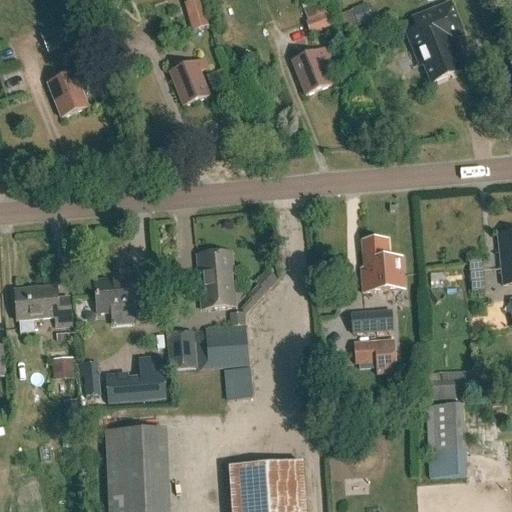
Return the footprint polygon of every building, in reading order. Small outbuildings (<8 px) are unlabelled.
[(202,0),(184,6),(193,33),(210,27),(202,0)] [(333,29),(323,0),(319,0),(299,7),(309,37),(333,29)] [(462,37),(450,6),(412,21),(416,31),(406,35),(420,69),(424,68),(431,86),(461,75),(448,43),(462,37)] [(88,37),(79,13),(66,17),(76,41),(88,37)] [(75,45),(66,25),(39,36),(48,56),(75,45)] [(330,62),(326,51),(291,64),(303,99),(331,89),(322,65),(330,62)] [(207,74),(203,63),(169,76),(181,109),(208,99),(200,77),(207,74)] [(86,85),(81,73),(46,88),(60,122),(86,111),(77,89),(86,85)] [(511,288),(511,237),(498,239),(504,289),(511,288)] [(388,264),(387,252),(362,254),(363,273),(361,273),(363,298),(403,295),(401,263),(388,264)] [(201,313),(234,311),(230,259),(197,261),(201,313)] [(481,275),(480,264),(468,265),(469,276),(481,275)] [(97,316),(147,312),(144,282),(94,287),(97,316)] [(57,300),(56,292),(14,296),(17,326),(53,323),(54,331),(71,330),(69,299),(57,300)] [(392,334),(390,313),(349,317),(351,337),(392,334)] [(248,372),(245,334),(207,337),(207,347),(196,348),(198,376),(248,372)] [(73,343),(72,335),(56,336),(56,344),(73,343)] [(395,376),(393,342),(352,345),(354,367),(375,366),(375,378),(395,376)] [(72,360),(57,361),(58,376),(73,375),(72,360)] [(100,397),(98,365),(83,366),(85,398),(100,397)] [(252,401),(249,372),(223,375),(225,403),(252,401)] [(166,402),(164,378),(108,383),(110,407),(166,402)] [(180,383),(184,405),(193,404),(189,381),(180,383)] [(466,402),(465,383),(429,385),(430,403),(466,402)] [(63,403),(64,414),(77,413),(76,402),(63,403)] [(466,480),(463,408),(425,410),(428,482),(466,480)] [(77,413),(64,414),(64,428),(78,427),(77,413)] [(171,511),(168,432),(108,434),(111,511),(171,511)] [(305,511),(303,468),(230,473),(232,511),(305,511)]
